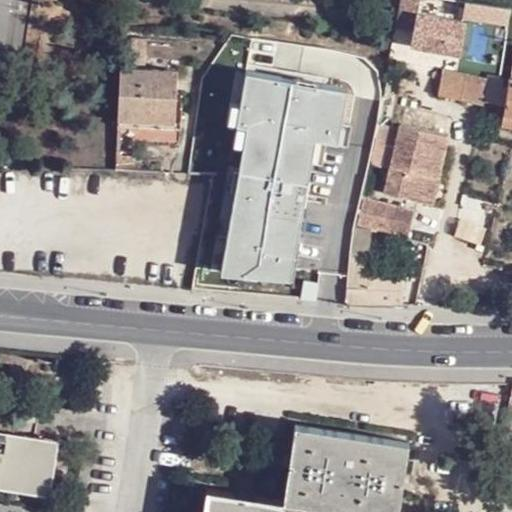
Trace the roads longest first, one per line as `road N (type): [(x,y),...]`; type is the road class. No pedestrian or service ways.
road 1 (residential): [(0,314),(357,348),(511,349)]
road 2 (unknown): [(357,348),(342,244),(368,77),(345,56),(236,35)]
road 3 (residential): [(132,511),(152,372)]
